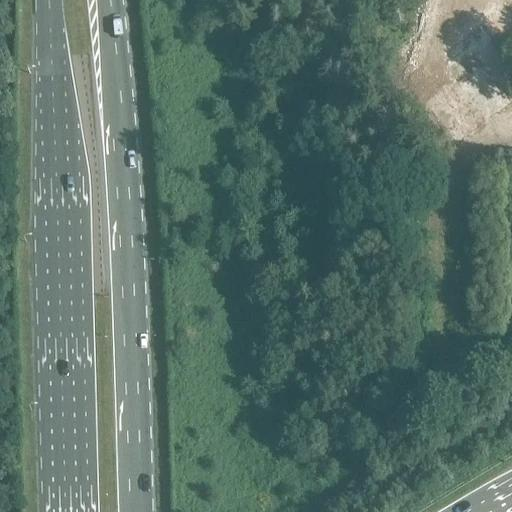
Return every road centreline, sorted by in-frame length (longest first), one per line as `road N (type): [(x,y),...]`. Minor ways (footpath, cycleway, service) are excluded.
road 1 (primary): [(137,511),(109,0)]
road 2 (primary): [(46,0),(65,511)]
